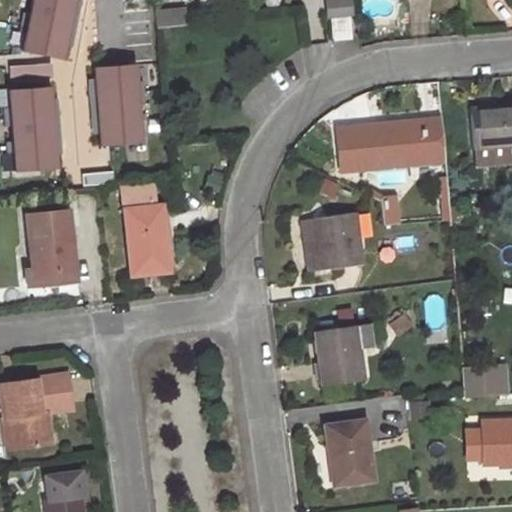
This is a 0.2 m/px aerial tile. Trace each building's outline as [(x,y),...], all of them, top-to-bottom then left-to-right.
[(34,0),(25,49),(61,56),(71,0),(34,0)] [(325,0),(326,14),(350,13),(349,0),(325,0)] [(329,18),(331,41),(350,39),(348,16),(329,18)] [(94,66),(100,143),(140,140),(134,63),(94,66)] [(48,85),(11,87),(17,167),(53,164),(48,85)] [(511,103),(469,106),(472,147),(511,144),(511,103)] [(358,168),(423,162),(419,121),(372,126),(372,119),(353,121),(354,128),(342,129),(345,160),(357,158),(358,168)] [(168,271),(161,205),(150,206),(148,191),(122,192),(130,275),(168,271)] [(25,269),(27,285),(73,280),(67,211),(26,216),(31,269),(25,269)] [(319,269),(319,271),(361,265),(354,212),(312,218),(313,221),(319,269)] [(313,221),(303,222),(310,270),(319,269),(313,221)] [(313,330),(320,385),(361,380),(354,325),(313,330)] [(497,366),(463,368),(465,396),(499,394),(497,366)] [(0,384),(0,409),(1,419),(10,417),(14,450),(50,444),(45,413),(71,409),(66,374),(0,384)] [(1,419),(6,452),(14,450),(10,417),(1,419)] [(511,419),(480,421),(481,463),(506,462),(506,465),(511,464),(511,419)] [(324,425),(332,486),(371,480),(363,420),(324,425)] [(79,469),(42,474),(47,511),(80,511),(78,494),(82,494),(79,469)]
